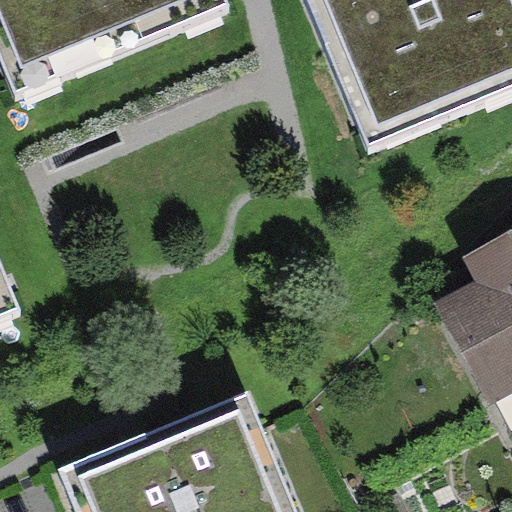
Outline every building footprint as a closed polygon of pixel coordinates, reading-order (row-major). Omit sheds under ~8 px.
[(0,0),(0,10),(33,90),(233,7),(229,0),(0,0)] [(511,0),(317,0),(378,145),(511,89),(511,0)] [(0,332),(31,320),(0,247),(0,332)] [(511,247),(473,268),(488,297),(446,320),(491,401),(511,389),(511,247)] [(72,469),(90,511),(313,511),(261,389),(140,440),(72,469)]
